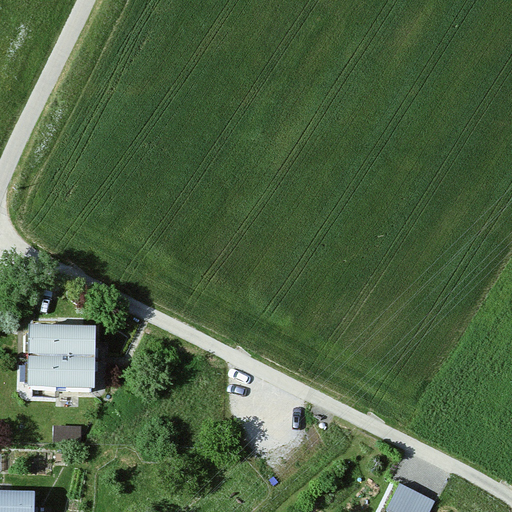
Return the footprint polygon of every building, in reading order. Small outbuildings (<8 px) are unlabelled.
[(25,363),(91,366),(92,333),(27,331),(25,363)] [(91,366),(25,363),(24,394),(90,396),(91,366)] [(173,375),(144,364),(125,420),(156,431),(173,375)] [(200,384),(173,375),(156,431),(177,432),(194,424),(200,384)] [(427,511),(433,501),(401,484),(385,511),(427,511)] [(0,511),(29,511),(29,495),(0,495),(0,511)]
